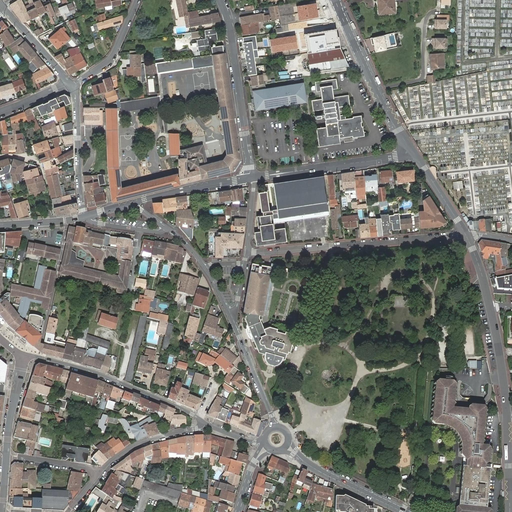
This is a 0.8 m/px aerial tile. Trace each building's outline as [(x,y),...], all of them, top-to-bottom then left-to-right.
[(24,6),(21,0),(17,0),(9,5),(22,22),(23,23),(29,19),(24,8),(26,8),(26,5),(24,6)] [(44,12),(51,9),(47,0),(39,0),(38,1),(44,12)] [(97,8),(113,6),(111,0),(96,0),(97,8)] [(174,0),(178,18),(188,16),(187,12),(185,3),(184,0),(174,0)] [(393,0),(377,0),(377,2),(379,2),(380,16),(395,14),(393,0)] [(29,19),(44,12),(38,1),(31,3),(28,4),(26,5),(26,8),(24,8),(29,19)] [(316,2),(296,6),(299,21),(319,17),(316,2)] [(72,3),(53,10),(56,17),(75,9),(72,3)] [(263,21),(280,18),(279,10),(270,11),(271,18),(262,20),(263,21)] [(191,17),(188,18),(190,27),(208,23),(208,25),(213,25),(212,23),(212,22),(220,20),(217,13),(198,17),(197,11),(190,12),(191,17)] [(255,23),(263,21),(262,20),(261,14),(240,17),(241,25),(255,23)] [(99,30),(122,24),(123,16),(97,23),(99,30)] [(74,19),(69,22),(71,27),(77,25),(74,19)] [(0,23),(0,34),(7,29),(8,28),(2,21),(2,20),(0,23)] [(446,20),(434,20),(434,25),(436,25),(436,29),(445,29),(446,20)] [(255,23),(241,25),(243,35),(256,33),(255,23)] [(61,33),(63,32),(66,30),(63,27),(61,29),(60,28),(48,38),(57,49),(69,39),(67,36),(65,38),(61,33)] [(208,49),(209,55),(211,54),(224,52),(223,45),(216,47),(215,42),(218,41),(216,28),(204,30),(205,39),(195,40),(197,52),(204,51),(204,49),(208,49)] [(0,34),(0,40),(2,43),(2,42),(5,47),(7,46),(9,45),(15,41),(7,29),(0,34)] [(335,29),(304,34),(307,53),(340,48),(338,36),(337,37),(335,29)] [(296,35),(269,39),(271,52),(298,48),(296,35)] [(15,41),(9,45),(13,51),(19,47),(32,61),(28,65),(34,72),(39,68),(45,65),(21,37),(15,41)] [(444,39),(431,39),(431,43),(433,43),(433,46),(433,48),(444,49),(444,43),(444,39)] [(244,43),(248,75),(256,74),(251,42),(244,43)] [(349,66),(341,48),(340,48),(307,53),(309,65),(330,61),(331,69),(349,66)] [(241,160),(224,52),(211,54),(213,66),(226,154),(222,161),(208,164),(203,146),(185,150),(186,154),(180,155),(179,133),(168,133),(170,156),(177,155),(179,173),(177,173),(121,187),(118,164),(116,108),(112,107),(106,107),(104,107),(106,154),(106,167),(107,174),(109,185),(111,200),(113,201),(180,186),(233,171),(241,160)] [(69,74),(72,72),(77,69),(71,57),(69,55),(64,58),(62,54),(54,56),(62,65),(63,65),(68,73),(69,74)] [(209,55),(191,57),(155,63),(156,74),(160,96),(119,102),(119,108),(119,112),(158,107),(164,106),(160,74),(213,66),(211,54),(209,55)] [(145,75),(144,65),(142,54),(130,55),(131,68),(129,68),(127,69),(127,70),(122,71),(122,77),(140,75),(141,83),(145,83),(145,75)] [(71,57),(77,69),(86,65),(81,56),(77,59),(75,56),(75,55),(71,57)] [(429,69),(435,68),(442,68),(442,55),(429,55),(429,69)] [(10,57),(5,60),(11,70),(16,67),(10,57)] [(310,72),(331,69),(330,61),(309,65),(310,72)] [(156,74),(155,63),(154,63),(146,64),(144,65),(145,75),(156,74)] [(40,70),(33,74),(37,83),(55,74),(48,66),(42,69),(41,68),(39,69),(40,70)] [(37,83),(32,74),(26,75),(31,85),(37,83)] [(12,83),(15,92),(26,88),(22,79),(14,82),(13,80),(12,78),(14,78),(13,75),(9,76),(10,79),(12,83)] [(249,81),(250,86),(261,84),(263,84),(262,76),(256,76),(251,77),(251,81),(249,81)] [(332,91),(337,91),(336,80),(314,83),(316,94),(320,93),(332,91)] [(95,95),(104,92),(112,90),(110,83),(103,85),(102,82),(92,85),(95,95)] [(0,97),(7,96),(7,95),(15,92),(12,83),(0,86),(0,97)] [(264,83),(250,86),(254,111),(268,108),(306,103),(303,83),(265,88),(264,83)] [(112,103),(112,107),(116,108),(119,108),(119,102),(118,88),(112,90),(104,92),(107,102),(115,100),(115,103),(112,103)] [(332,91),(320,93),(321,101),(333,99),(332,91)] [(43,102),(40,104),(46,114),(48,113),(52,112),(54,110),(60,107),(63,106),(64,106),(70,104),(70,97),(65,94),(49,100),(43,102)] [(333,99),(321,101),(310,103),(311,113),(322,112),(325,130),(316,131),(318,147),(340,144),(340,139),(353,137),(353,139),(364,137),(363,128),(361,128),(360,124),(362,123),(362,117),(353,118),(353,120),(345,121),(344,108),(350,108),(349,97),(333,99)] [(40,104),(31,108),(36,119),(46,114),(40,104)] [(67,118),(64,106),(63,106),(60,107),(54,110),(57,120),(67,118)] [(164,106),(158,107),(161,133),(165,133),(168,133),(164,106)] [(83,107),(83,124),(99,124),(99,119),(101,119),(100,111),(99,110),(99,107),(87,107),(83,107)] [(27,109),(25,112),(27,120),(28,122),(34,121),(36,119),(31,108),(27,109)] [(13,131),(14,133),(16,133),(20,132),(19,128),(18,122),(20,121),(27,120),(25,112),(11,117),(13,131)] [(46,114),(36,119),(38,123),(40,123),(42,127),(50,123),(46,114)] [(5,119),(1,121),(2,125),(4,135),(7,134),(9,149),(16,149),(18,148),(17,133),(14,134),(14,133),(13,131),(11,131),(7,131),(5,119)] [(50,123),(42,127),(45,136),(58,132),(61,131),(59,124),(56,125),(55,121),(53,121),(52,122),(50,123)] [(65,130),(73,128),(73,122),(64,124),(65,130)] [(2,150),(2,153),(9,154),(9,149),(7,134),(4,135),(2,125),(0,125),(0,128),(1,135),(2,135),(4,149),(2,150)] [(18,148),(16,149),(17,153),(25,152),(23,142),(26,141),(23,132),(22,133),(17,133),(18,148)] [(50,150),(53,157),(56,156),(58,156),(60,154),(58,147),(59,146),(58,144),(56,137),(52,139),(55,146),(55,148),(53,149),(50,150)] [(52,144),(50,139),(33,144),(37,153),(50,148),(49,145),(52,144)] [(64,161),(74,156),(73,148),(68,151),(60,154),(64,161)] [(41,162),(43,161),(51,158),(53,157),(50,150),(45,152),(47,156),(44,157),(40,159),(41,162)] [(21,173),(24,162),(17,160),(8,158),(1,160),(0,159),(0,173),(0,174),(3,181),(12,178),(12,180),(21,178),(20,174),(20,173),(21,173)] [(44,163),(46,170),(54,167),(52,160),(51,158),(43,161),(44,163)] [(23,172),(25,179),(42,174),(40,166),(35,168),(28,170),(23,172)] [(46,170),(47,176),(60,173),(59,172),(55,172),(54,167),(46,170)] [(392,171),(380,172),(381,182),(393,181),(392,171)] [(413,171),(398,173),(399,184),(409,183),(409,181),(414,180),(413,171)] [(354,172),(342,174),(343,191),(356,190),(355,181),(355,177),(354,172)] [(50,187),(60,185),(58,176),(62,175),(61,173),(60,173),(47,176),(50,187)] [(25,179),(27,184),(44,180),(42,174),(25,179)] [(92,190),(100,188),(99,185),(104,184),(103,174),(96,175),(83,175),(85,191),(92,190)] [(364,175),(364,176),(364,180),(365,188),(371,188),(374,189),(378,189),(378,188),(376,174),(372,174),(372,175),(369,176),(369,174),(364,175)] [(324,176),(274,184),(276,200),(278,210),(276,210),(276,212),(263,213),(263,217),(257,218),(258,229),(260,229),(273,227),(271,215),(278,214),(279,219),(327,212),(328,211),(327,202),(328,202),(324,176)] [(355,181),(356,190),(356,195),(357,197),(357,198),(366,197),(366,196),(366,194),(366,191),(365,188),(364,180),(364,176),(355,177),(355,181)] [(12,180),(5,183),(8,190),(15,188),(12,180)] [(27,184),(30,194),(46,189),(44,180),(27,184)] [(463,181),(453,182),(454,189),(463,188),(463,181)] [(269,184),(263,185),(265,193),(259,194),(259,201),(265,201),(269,201),(268,192),(270,192),(269,184)] [(50,187),(52,198),(61,196),(62,196),(60,185),(50,187)] [(378,190),(379,202),(381,202),(386,201),(385,187),(378,188),(378,189),(378,190)] [(96,206),(107,203),(104,191),(101,192),(100,188),(92,190),(95,205),(96,206)] [(242,188),(231,190),(233,202),(239,201),(239,204),(239,207),(246,207),(245,200),(244,200),(242,188)] [(95,205),(92,190),(85,191),(88,207),(95,205)] [(227,199),(228,204),(231,203),(230,190),(218,192),(220,199),(222,199),(222,200),(227,199)] [(217,192),(210,193),(212,205),(219,204),(217,192)] [(0,205),(9,204),(12,218),(14,218),(17,218),(16,213),(10,198),(7,193),(1,194),(2,198),(0,198),(0,205)] [(63,205),(77,202),(76,198),(74,198),(74,200),(72,201),(70,195),(66,196),(62,196),(61,196),(63,205)] [(54,207),(63,205),(61,196),(52,198),(54,207)] [(425,211),(418,212),(419,217),(419,220),(420,228),(438,226),(442,224),(445,221),(429,197),(423,200),(425,211)] [(164,212),(177,210),(176,204),(170,205),(169,198),(162,200),(162,202),(164,212)] [(27,208),(30,207),(28,200),(24,201),(20,202),(14,204),(18,217),(29,214),(27,210),(24,211),(24,208),(26,207),(27,208)] [(271,211),(269,201),(265,201),(259,201),(261,213),(263,213),(276,212),(276,210),(271,211)] [(54,207),(56,215),(78,210),(77,202),(63,205),(54,207)] [(155,212),(164,212),(162,202),(153,202),(155,212)] [(231,204),(231,207),(231,216),(239,216),(239,207),(239,204),(231,204)] [(239,207),(239,216),(247,216),(247,208),(246,207),(239,207)] [(330,208),(332,229),(338,229),(336,215),(341,215),(341,213),(340,208),(338,208),(338,207),(336,207),(330,208)] [(394,215),(389,216),(389,218),(390,223),(392,223),(392,228),(392,229),(393,230),(401,229),(400,219),(399,209),(393,209),(394,215)] [(180,226),(193,229),(193,219),(192,217),(190,210),(187,210),(178,210),(177,210),(177,216),(177,225),(180,226)] [(389,214),(381,215),(381,217),(383,236),(388,235),(387,229),(392,229),(392,228),(392,223),(390,223),(389,218),(389,216),(389,214)] [(470,227),(475,224),(472,220),(470,221),(467,215),(464,217),(470,227)] [(228,216),(225,216),(225,217),(219,217),(218,224),(225,224),(225,220),(226,220),(229,217),(229,216),(228,216)] [(341,217),(342,222),(344,222),(344,228),(357,227),(356,221),(359,221),(358,216),(341,217)] [(360,230),(360,238),(370,237),(369,224),(368,219),(368,217),(364,217),(365,224),(359,225),(360,230)] [(369,224),(370,237),(378,236),(377,227),(382,226),(381,217),(376,218),(368,219),(369,224)] [(400,219),(401,230),(413,229),(412,218),(400,219)] [(478,220),(480,229),(502,232),(501,222),(494,222),(493,218),(485,219),(485,218),(480,218),(478,220)] [(233,224),(231,226),(232,233),(245,233),(245,226),(233,224)] [(191,235),(193,229),(180,226),(180,231),(185,237),(186,236),(189,238),(191,235)] [(60,273),(63,274),(98,282),(98,283),(116,287),(116,292),(126,294),(130,261),(117,259),(119,249),(109,246),(109,243),(110,236),(110,235),(105,234),(104,235),(85,231),(85,230),(77,228),(77,229),(70,227),(60,273)] [(272,233),(276,233),(276,230),(273,230),(273,229),(264,229),(260,229),(258,229),(259,232),(255,233),(257,246),(264,245),(263,239),(260,240),(259,235),(268,234),(269,237),(272,237),(272,233)] [(278,232),(279,242),(287,242),(285,229),(276,230),(276,233),(278,232)] [(5,243),(19,247),(22,232),(6,232),(5,243)] [(232,233),(218,232),(218,236),(216,236),(217,257),(224,257),(224,248),(228,248),(242,248),(245,233),(232,233)] [(264,246),(275,245),(275,243),(277,243),(276,236),(276,233),(272,233),(272,237),(269,237),(268,234),(259,235),(260,240),(263,239),(264,245),(264,246)] [(117,259),(130,261),(131,261),(132,258),(131,257),(134,240),(110,236),(109,243),(117,244),(119,243),(119,244),(119,249),(117,259)] [(152,254),(155,242),(144,239),(141,254),(152,255),(152,254)] [(478,245),(483,257),(489,258),(489,260),(493,260),(494,264),(494,265),(494,271),(494,272),(505,270),(506,266),(502,267),(500,257),(507,258),(509,245),(482,241),(478,245)] [(152,256),(163,259),(163,256),(166,244),(155,242),(152,254),(152,255),(152,256)] [(58,259),(60,250),(29,243),(27,253),(58,259)] [(183,263),(186,252),(182,251),(183,250),(182,248),(179,247),(179,246),(167,243),(166,244),(163,256),(163,259),(183,263)] [(0,313),(10,305),(9,304),(0,293),(0,287),(2,270),(3,270),(4,259),(0,258),(0,313)] [(269,326),(264,327),(260,316),(260,313),(263,314),(264,310),(264,309),(270,278),(270,274),(271,269),(271,266),(264,265),(265,260),(263,260),(263,263),(260,263),(260,264),(253,263),(244,310),(248,311),(246,320),(259,352),(265,354),(265,355),(265,356),(265,357),(266,358),(266,359),(266,360),(267,361),(268,362),(268,363),(269,363),(270,364),(271,364),(272,364),(273,365),(274,365),(276,365),(277,365),(278,365),(279,364),(280,364),(281,363),(282,362),(283,362),(283,361),(284,361),(284,360),(285,359),(285,357),(285,356),(288,356),(290,348),(291,348),(292,346),(292,345),(293,345),(293,344),(294,344),(294,343),(293,342),(293,341),(293,338),(293,337),(297,335),(294,330),(286,328),(285,331),(277,329),(277,327),(269,326)] [(270,278),(264,309),(268,309),(276,263),(272,263),(272,266),(271,266),(271,269),(270,274),(270,278)] [(46,270),(47,267),(39,266),(34,289),(39,270),(45,271),(46,270)] [(25,287),(11,284),(11,288),(10,294),(26,298),(43,302),(43,303),(43,304),(42,305),(46,306),(47,304),(47,303),(48,303),(51,293),(55,272),(46,270),(45,271),(41,291),(34,289),(25,287)] [(41,291),(45,271),(39,270),(34,289),(41,291)] [(496,279),(507,277),(506,272),(506,270),(505,270),(494,272),(496,278),(496,279)] [(180,273),(178,279),(181,280),(179,286),(180,287),(179,290),(194,295),(199,279),(180,273)] [(511,275),(507,277),(496,279),(498,289),(511,290),(511,275)] [(136,278),(135,285),(145,288),(145,287),(147,280),(136,278)] [(209,291),(198,287),(192,303),(192,304),(204,307),(209,291)] [(153,301),(154,297),(144,295),(140,295),(138,304),(137,304),(135,310),(148,312),(149,301),(153,301)] [(19,297),(19,298),(26,300),(25,304),(26,304),(26,306),(28,306),(26,316),(29,301),(43,304),(43,303),(43,302),(26,298),(19,297)] [(40,351),(42,352),(43,344),(42,344),(40,343),(41,336),(41,335),(40,334),(40,330),(41,331),(43,319),(42,319),(42,318),(41,317),(40,317),(39,317),(38,316),(37,316),(36,316),(35,316),(35,315),(34,315),(33,315),(32,315),(31,315),(30,315),(29,315),(29,316),(26,316),(28,306),(26,306),(26,304),(25,304),(26,300),(19,298),(16,298),(15,302),(20,303),(18,312),(16,313),(10,305),(0,313),(0,315),(7,323),(8,325),(16,332),(21,336),(21,337),(24,339),(27,342),(33,346),(39,351),(40,351)] [(106,312),(99,310),(96,320),(98,321),(98,323),(114,328),(117,318),(116,318),(117,316),(109,313),(108,316),(105,315),(106,312)] [(190,311),(190,312),(183,335),(193,340),(195,333),(199,319),(191,317),(193,312),(190,311)] [(219,319),(208,314),(202,330),(200,335),(198,342),(203,344),(207,333),(207,332),(221,337),(224,330),(216,327),(219,319)] [(125,380),(132,381),(144,329),(147,317),(140,315),(125,380)] [(42,352),(62,358),(66,343),(53,340),(58,319),(50,317),(43,344),(42,352)] [(165,334),(168,322),(168,321),(167,321),(160,319),(158,332),(165,334)] [(162,349),(166,351),(173,323),(168,322),(165,334),(162,349)] [(82,325),(77,341),(75,348),(86,351),(88,342),(85,341),(87,334),(89,327),(82,325)] [(110,343),(87,334),(85,341),(88,342),(108,349),(108,348),(110,343)] [(66,343),(62,358),(72,361),(75,348),(77,341),(67,339),(66,343)] [(75,348),(72,361),(74,361),(81,364),(86,365),(89,357),(84,356),(86,351),(75,348)] [(225,348),(220,355),(231,364),(237,358),(225,348)] [(151,374),(154,360),(156,351),(145,349),(144,357),(140,356),(137,371),(151,374)] [(220,355),(217,352),(214,350),(212,353),(214,355),(212,357),(210,356),(203,353),(199,361),(208,365),(209,363),(211,362),(213,364),(214,361),(228,373),(229,372),(234,366),(231,364),(220,355)] [(94,359),(103,362),(105,355),(99,353),(99,351),(97,351),(94,359)] [(103,362),(100,370),(107,373),(111,364),(111,358),(109,357),(110,355),(106,354),(105,355),(103,362)] [(242,361),(239,355),(237,358),(231,364),(234,366),(235,368),(242,361)] [(89,357),(86,365),(100,370),(103,362),(94,359),(89,357)] [(482,368),(482,361),(468,360),(468,368),(482,368)] [(34,373),(32,375),(43,378),(43,376),(46,365),(39,363),(36,366),(34,373)] [(166,365),(158,363),(157,367),(153,382),(167,387),(170,377),(169,377),(170,371),(165,369),(166,365)] [(55,368),(46,365),(43,376),(52,378),(55,368)] [(63,370),(55,368),(52,378),(56,380),(57,380),(60,381),(63,370)] [(71,372),(63,370),(60,381),(68,383),(71,372)] [(78,373),(71,372),(68,383),(67,385),(64,398),(65,398),(64,400),(67,401),(71,402),(91,406),(92,403),(94,396),(95,393),(98,380),(97,380),(81,374),(78,373)] [(207,387),(210,377),(203,375),(195,372),(192,383),(194,384),(201,386),(207,387)] [(229,372),(228,373),(226,375),(223,379),(225,380),(229,383),(231,381),(240,388),(243,384),(240,381),(241,380),(240,379),(242,376),(238,372),(236,374),(235,374),(235,375),(235,376),(229,372)] [(43,378),(32,375),(30,382),(50,388),(51,389),(53,382),(47,380),(43,378)] [(471,467),(469,466),(463,466),(460,497),(459,501),(459,502),(459,506),(456,508),(455,511),(491,511),(489,509),(487,509),(487,505),(491,469),(485,468),(485,465),(485,463),(488,461),(486,458),(488,457),(486,454),(489,452),(487,450),(489,448),(487,445),(481,445),(482,442),(480,440),(482,438),(480,435),(482,434),(481,431),(483,429),(481,427),(483,425),(481,423),(484,421),(482,418),(484,417),(482,414),(484,413),(483,410),(485,408),(483,405),(486,403),(483,398),(461,396),(458,392),(455,395),(452,396),(451,394),(453,392),(451,389),(453,388),(451,385),(454,382),(452,380),(438,378),(435,381),(437,383),(434,385),(436,388),(434,390),(436,393),(434,395),(435,397),(433,399),(435,401),(432,403),(434,406),(432,407),(434,410),(432,412),(434,414),(431,416),(433,419),(431,420),(433,423),(434,423),(435,423),(436,423),(437,423),(438,423),(439,423),(440,423),(441,423),(441,424),(442,424),(444,422),(445,425),(448,424),(449,426),(451,425),(452,428),(455,428),(455,431),(458,431),(457,434),(459,434),(458,436),(461,437),(459,440),(462,440),(460,443),(462,444),(461,446),(463,447),(461,449),(463,451),(461,453),(464,457),(470,458),(472,458),(471,467)] [(105,383),(98,380),(95,393),(97,394),(98,390),(103,392),(105,383)] [(50,388),(30,382),(28,390),(36,392),(48,396),(49,391),(50,388)] [(170,392),(168,398),(175,401),(181,387),(182,384),(177,382),(176,386),(173,384),(170,392)] [(105,383),(103,392),(102,395),(108,397),(108,399),(109,399),(110,398),(113,386),(113,385),(105,383)] [(125,391),(113,386),(110,398),(109,399),(109,400),(112,401),(114,398),(112,398),(113,396),(114,396),(115,395),(119,397),(119,398),(121,399),(125,391)] [(175,401),(184,405),(189,394),(189,391),(188,390),(187,393),(182,390),(183,388),(181,387),(175,401)] [(36,392),(28,390),(26,397),(34,399),(36,392)] [(133,394),(125,391),(121,399),(120,403),(122,404),(123,400),(130,403),(130,400),(133,394)] [(133,393),(133,394),(130,400),(135,402),(135,404),(133,408),(136,409),(137,406),(140,397),(141,396),(133,393)] [(184,405),(196,410),(198,409),(201,402),(200,402),(201,400),(189,394),(184,405)] [(207,414),(216,418),(219,412),(220,413),(222,407),(224,407),(224,406),(219,404),(223,398),(217,396),(207,414)] [(256,402),(246,396),(243,405),(245,405),(243,409),(242,409),(241,413),(246,415),(252,417),(254,413),(252,412),(256,402)] [(34,399),(26,397),(23,406),(36,410),(43,412),(47,413),(47,411),(44,410),(45,405),(34,401),(34,399)] [(149,401),(140,397),(137,406),(139,407),(139,408),(142,408),(143,406),(147,408),(149,401)] [(109,399),(106,407),(113,409),(116,402),(112,401),(109,400),(109,399)] [(160,405),(149,401),(147,408),(151,409),(151,411),(154,412),(157,413),(160,405)] [(161,403),(160,405),(157,413),(158,414),(158,416),(157,419),(161,420),(162,416),(172,419),(172,416),(173,415),(175,409),(161,403)] [(36,410),(23,406),(20,415),(26,417),(33,419),(35,415),(36,412),(36,410)] [(216,418),(224,421),(229,410),(229,409),(224,407),(222,407),(220,413),(219,412),(216,418)] [(229,410),(224,421),(229,423),(232,414),(233,412),(229,410)] [(256,434),(260,420),(254,418),(252,426),(244,423),(246,415),(241,413),(240,413),(239,417),(239,419),(237,426),(256,434)] [(104,425),(108,416),(104,414),(98,430),(105,433),(107,426),(104,425)] [(172,419),(169,429),(174,428),(175,424),(186,423),(186,416),(186,414),(173,415),(172,416),(172,419)] [(232,414),(229,423),(237,426),(239,419),(239,417),(232,414)] [(125,419),(121,418),(128,432),(132,430),(137,440),(148,435),(143,425),(140,427),(136,420),(128,421),(125,419)] [(19,419),(16,429),(30,433),(28,440),(31,441),(29,447),(33,448),(34,449),(39,426),(19,419)] [(159,434),(159,432),(155,422),(149,425),(148,423),(143,425),(148,435),(149,437),(159,434)] [(30,433),(16,429),(14,436),(27,440),(26,445),(28,445),(28,447),(26,447),(24,453),(28,454),(29,447),(31,441),(28,440),(30,433)] [(203,436),(194,437),(193,452),(202,452),(203,436)] [(211,436),(203,436),(202,452),(210,452),(211,444),(211,436)] [(226,440),(211,436),(211,444),(221,447),(224,448),(226,440)] [(114,437),(108,442),(116,453),(132,442),(121,437),(119,439),(119,438),(116,440),(114,437)] [(176,450),(176,452),(178,452),(178,450),(185,451),(186,437),(177,439),(176,450)] [(185,451),(184,457),(190,457),(190,452),(193,452),(194,437),(186,437),(185,451)] [(169,441),(167,452),(176,450),(177,439),(169,441)] [(235,443),(226,440),(224,448),(222,457),(234,461),(236,453),(232,452),(235,443)] [(160,454),(167,452),(169,441),(160,443),(160,454)] [(116,453),(108,442),(104,445),(101,443),(95,446),(100,451),(101,452),(108,459),(116,453)] [(160,443),(151,446),(152,456),(149,465),(160,463),(161,457),(160,454),(160,443)] [(72,461),(87,464),(89,450),(90,448),(67,444),(62,444),(61,459),(72,461)] [(151,446),(143,449),(143,459),(152,456),(151,446)] [(135,453),(130,455),(132,465),(138,461),(139,464),(138,468),(140,469),(143,459),(143,449),(135,453)] [(98,461),(102,465),(108,459),(101,452),(98,455),(96,453),(93,456),(93,457),(92,458),(96,463),(98,461)] [(208,465),(214,466),(216,455),(211,454),(208,465)] [(239,454),(237,461),(243,463),(246,464),(249,457),(239,454)] [(132,465),(130,455),(125,459),(113,468),(111,469),(117,471),(114,475),(111,474),(111,475),(126,483),(128,483),(132,476),(130,475),(132,469),(130,466),(132,465)] [(234,461),(222,457),(220,463),(230,466),(228,473),(239,476),(243,463),(237,461),(234,461)] [(279,460),(272,457),(268,466),(275,469),(279,460)] [(288,464),(279,460),(275,469),(285,473),(288,464)] [(12,465),(10,488),(23,488),(22,482),(22,472),(24,463),(15,462),(12,465)] [(28,472),(22,472),(22,482),(28,482),(28,488),(36,488),(36,470),(28,470),(28,472)] [(307,472),(302,470),(300,477),(295,476),(290,492),(293,493),(296,484),(302,487),(303,484),(305,485),(304,487),(311,490),(313,484),(313,483),(305,479),(307,472)] [(82,473),(71,471),(67,490),(70,491),(72,491),(75,491),(77,491),(80,491),(82,488),(80,488),(82,473)] [(239,476),(228,473),(225,481),(223,481),(223,483),(233,486),(234,487),(237,488),(241,476),(239,476)] [(285,484),(289,475),(285,474),(283,478),(281,477),(279,482),(285,484)] [(121,486),(124,487),(126,483),(111,475),(108,479),(121,486)] [(140,490),(142,487),(144,480),(140,479),(137,478),(134,487),(140,490)] [(114,495),(115,495),(118,491),(120,493),(124,487),(121,486),(108,479),(101,492),(107,495),(113,499),(114,495)] [(182,494),(182,493),(173,490),(166,487),(164,487),(155,484),(144,480),(142,487),(180,499),(182,494)] [(232,493),(234,487),(233,486),(223,483),(219,482),(216,481),(214,488),(215,488),(222,490),(232,493)] [(257,482),(253,494),(262,497),(268,498),(269,494),(264,492),(265,489),(271,491),(273,485),(266,483),(266,485),(257,482)] [(314,502),(316,497),(319,486),(313,484),(311,490),(307,500),(311,501),(314,502)] [(217,503),(218,503),(221,504),(222,500),(232,503),(235,494),(232,493),(222,490),(220,497),(219,496),(218,497),(213,496),(214,494),(215,488),(214,488),(213,488),(209,487),(208,486),(207,497),(207,500),(217,503)] [(316,497),(333,501),(334,490),(319,486),(316,497)] [(23,488),(10,488),(10,497),(27,497),(28,497),(28,492),(23,492),(23,488)] [(72,491),(70,491),(43,490),(42,498),(42,501),(42,509),(63,510),(68,504),(71,501),(72,500),(72,491)] [(180,499),(175,511),(180,511),(182,509),(180,509),(181,506),(183,507),(183,508),(183,509),(187,495),(182,494),(180,499)] [(125,498),(115,495),(114,495),(113,499),(107,495),(96,511),(113,511),(117,507),(120,509),(120,508),(124,502),(124,499),(125,498)] [(187,495),(183,509),(185,509),(185,508),(189,508),(192,497),(187,495)] [(250,505),(257,507),(259,507),(260,504),(263,505),(263,502),(261,501),(262,498),(253,495),(250,505)] [(342,496),(336,496),(335,511),(338,511),(366,511),(367,507),(365,507),(365,506),(361,505),(359,505),(359,506),(354,506),(354,504),(344,495),(342,496)] [(27,497),(10,497),(9,503),(13,507),(27,508),(27,497)] [(192,497),(189,508),(192,509),(193,510),(197,498),(192,497)] [(193,510),(192,511),(199,511),(203,500),(197,498),(193,510)] [(34,508),(42,509),(42,501),(34,500),(34,508)] [(215,511),(225,511),(227,506),(221,504),(218,503),(215,511)]
